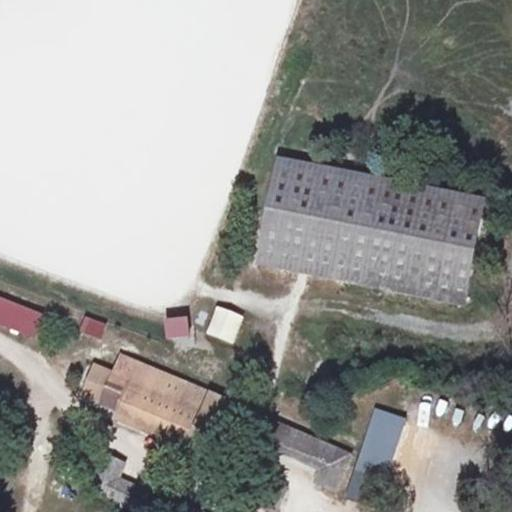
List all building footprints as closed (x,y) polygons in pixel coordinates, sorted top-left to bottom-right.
[(485,202),(280,160),(258,266),(463,308),(485,202)] [(233,345),(243,316),(215,305),(204,335),(233,345)] [(165,340),(188,338),(186,317),(163,319),(165,340)] [(101,341),(106,325),(84,318),(79,335),(101,341)] [(214,464),(230,424),(245,430),(252,413),(121,358),(114,375),(132,383),(119,412),(193,443),(189,453),(205,460),(214,464)] [(383,509),(401,416),(367,410),(349,502),(383,509)] [(352,456),(252,413),(245,430),(331,466),(323,486),(338,493),(352,456)] [(199,475),(205,460),(189,453),(188,455),(186,455),(161,511),(188,511),(203,477),(199,475)] [(149,511),(154,502),(112,483),(121,462),(104,455),(88,492),(105,499),(133,511),(149,511)] [(276,484),(250,474),(241,499),(266,509),(276,484)]
